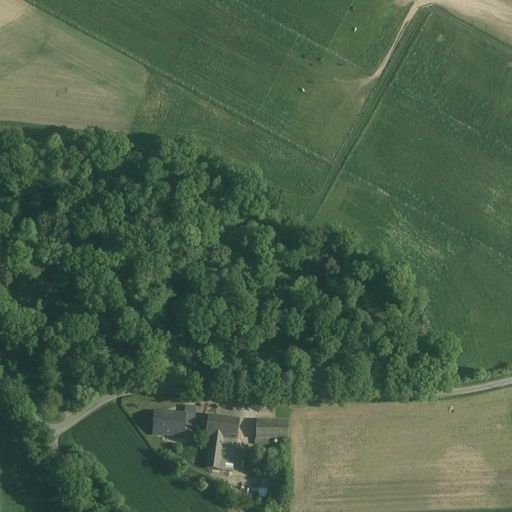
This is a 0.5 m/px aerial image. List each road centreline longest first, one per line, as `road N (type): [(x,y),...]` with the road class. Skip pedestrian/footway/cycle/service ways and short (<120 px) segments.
road 1 (track): [(511,51),(437,11),(421,16),(323,194),(313,199),(219,156),(0,131)]
road 2 (unclassified): [(511,381),(445,394),(285,399),(134,389),(46,436)]
